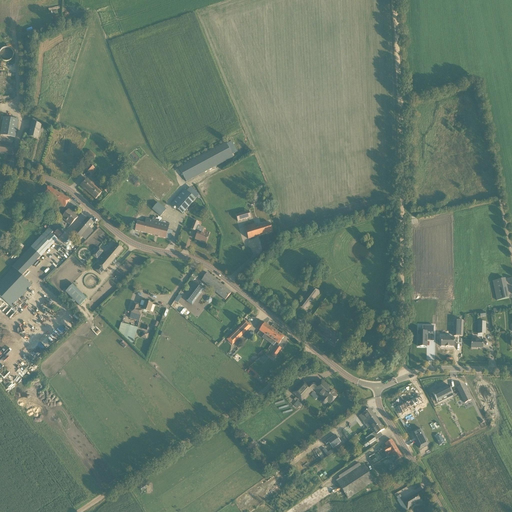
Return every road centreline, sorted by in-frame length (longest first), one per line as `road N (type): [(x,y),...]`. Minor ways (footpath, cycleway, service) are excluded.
road 1 (tertiary): [(376,388),(347,376),(203,261),(134,243),(73,192),(0,166)]
road 2 (track): [(404,377),(394,0)]
road 3 (track): [(312,348),(270,387),(77,511)]
road 4 (unknown): [(90,208),(42,263),(33,299),(0,321)]
road 5 (unclassified): [(443,511),(376,388)]
road 6 (tertiary): [(376,388),(432,369),(511,369)]
